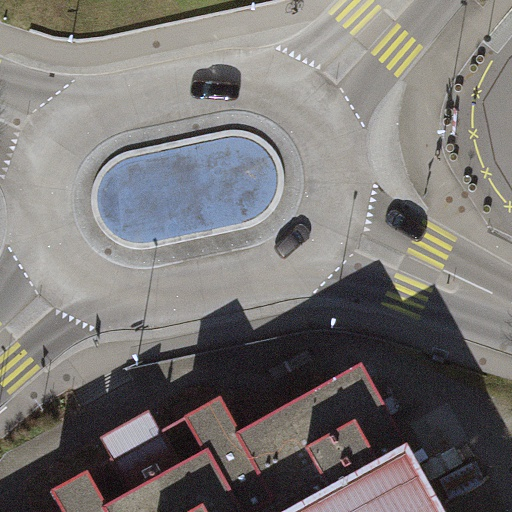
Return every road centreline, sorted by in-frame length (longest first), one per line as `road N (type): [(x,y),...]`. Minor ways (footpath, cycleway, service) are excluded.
road 1 (secondary): [(70,279),(106,294),(162,296),(263,273),(299,257),(323,221)]
road 2 (secondary): [(290,102),(236,88),(174,95),(98,113),(58,136)]
road 3 (secondary): [(511,312),(323,221)]
road 4 (secondary): [(58,136),(41,168),(36,205),(46,243),(70,279)]
road 5 (tertiary): [(397,0),(290,102)]
road 6 (secondary): [(323,221),(327,165),(316,130),(290,102)]
